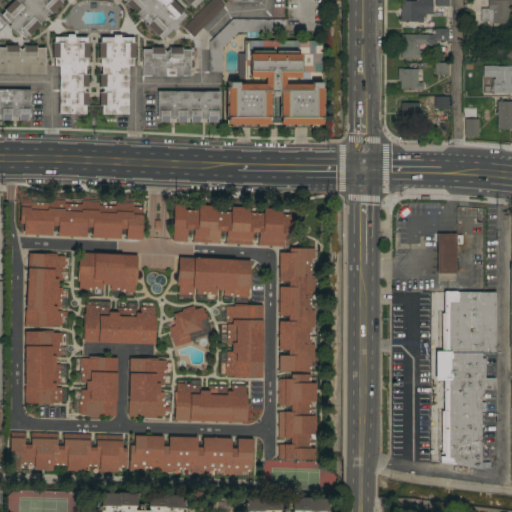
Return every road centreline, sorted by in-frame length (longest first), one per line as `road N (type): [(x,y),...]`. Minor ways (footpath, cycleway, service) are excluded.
road 1 (secondary): [(0,160),(276,168)]
road 2 (secondary): [(363,266),(358,511)]
